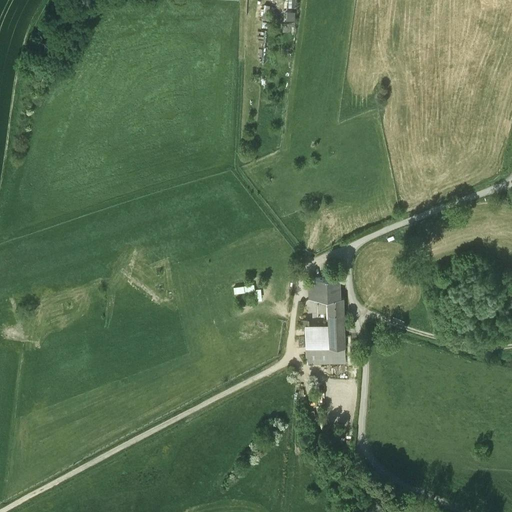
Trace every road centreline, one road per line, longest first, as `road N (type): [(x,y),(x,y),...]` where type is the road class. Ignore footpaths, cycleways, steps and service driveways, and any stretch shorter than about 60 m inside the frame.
road 1 (track): [(6,511),(279,371),(288,362),(299,284),(310,266)]
road 2 (track): [(243,0),(235,167),(310,266)]
road 3 (residential): [(354,311),(350,249),(511,180)]
road 4 (track): [(0,196),(31,62),(56,0)]
road 5 (track): [(354,311),(453,347),(511,351)]
